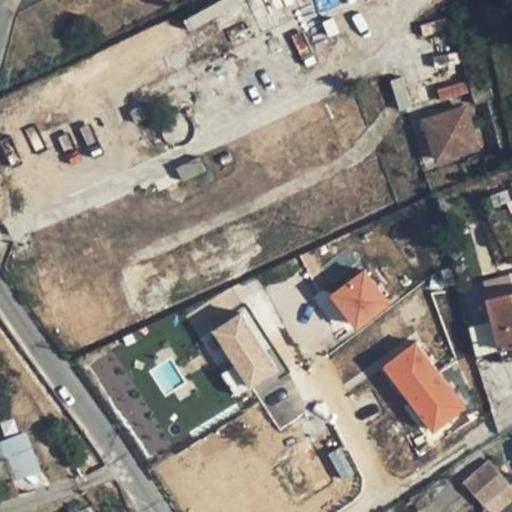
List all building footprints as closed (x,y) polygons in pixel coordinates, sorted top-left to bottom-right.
[(130,109),(136,122),(153,116),(147,102),(130,109)] [(477,148),(466,107),(424,119),(436,160),(477,148)] [(199,157),(176,167),(182,180),(205,170),(199,157)] [(363,268),(328,296),(356,331),(391,303),(363,268)] [(302,278),(207,322),(231,374),(326,329),(302,278)] [(505,278),(484,283),(500,347),(511,343),(511,294),(508,295),(505,278)] [(358,349),(375,342),(372,330),(353,338),(358,349)] [(417,339),(380,365),(429,435),(466,410),(417,339)] [(511,359),(511,343),(500,347),(503,361),(511,359)] [(0,460),(5,459),(14,481),(40,471),(25,432),(0,440),(0,460)] [(0,503),(19,496),(14,481),(5,459),(0,460),(0,503)] [(493,495),(504,507),(511,499),(511,489),(488,462),(466,481),(484,502),(493,495)] [(493,511),(498,511),(504,507),(493,495),(484,502),(493,511)]
